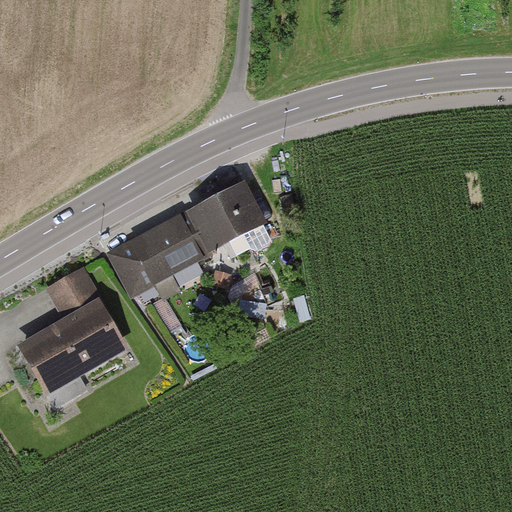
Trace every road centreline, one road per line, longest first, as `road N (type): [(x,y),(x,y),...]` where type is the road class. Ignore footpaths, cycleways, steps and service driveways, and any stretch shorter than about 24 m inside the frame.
road 1 (tertiary): [(0,261),(239,130),(398,84),(511,73)]
road 2 (track): [(239,130),(233,117),(246,0)]
